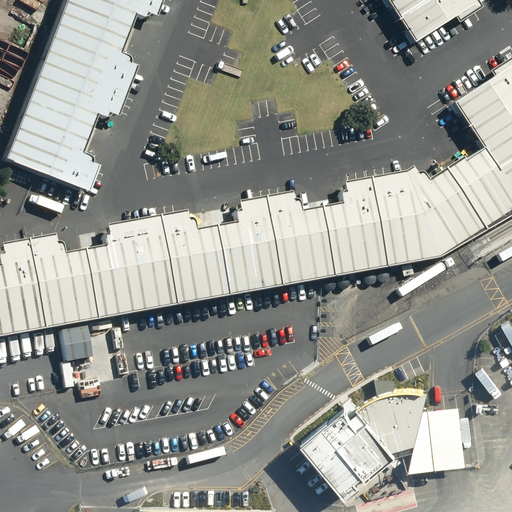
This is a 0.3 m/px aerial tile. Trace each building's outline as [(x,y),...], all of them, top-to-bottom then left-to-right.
[(63,0),(1,162),(86,193),(96,165),(90,163),(87,159),(79,155),(93,117),(103,120),(107,116),(113,118),(134,68),(129,65),(125,57),(118,55),(131,18),(139,19),(146,16),(153,19),(158,0),(63,0)] [(479,10),(471,0),(383,0),(413,44),(452,18),(456,25),(479,10)] [(0,337),(435,259),(511,214),(511,63),(510,60),(489,74),(492,77),(450,104),(480,150),(463,163),(460,160),(425,183),(420,176),(414,174),(410,170),(403,173),(341,185),(342,191),(339,193),(337,196),(339,205),(298,213),(297,204),(291,201),(289,195),(237,204),(237,210),(232,214),(233,224),(194,231),(192,224),(189,221),(185,221),(185,213),(105,227),(106,234),(100,239),(102,247),(62,255),(60,247),(55,244),(52,237),(0,246),(0,248),(1,255),(0,255),(0,337)] [(85,331),(58,334),(61,362),(88,358),(85,331)] [(288,443),(332,502),(387,454),(399,471),(466,463),(459,405),(422,409),(427,389),(409,390),(381,393),(357,407),(349,401),(288,443)]
